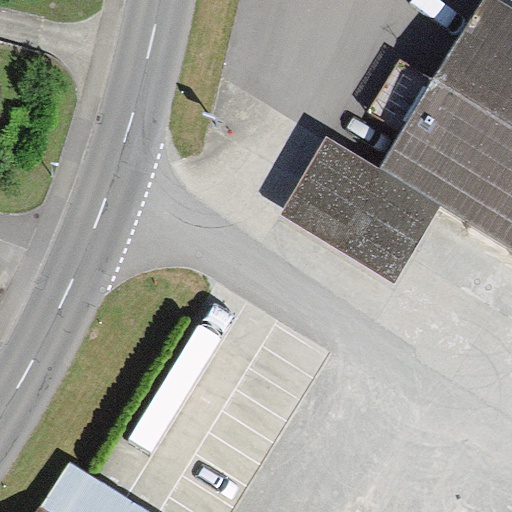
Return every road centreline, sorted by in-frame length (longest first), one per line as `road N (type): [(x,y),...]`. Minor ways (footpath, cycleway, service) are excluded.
road 1 (tertiary): [(146,0),(130,86),(69,276)]
road 2 (tertiary): [(69,276),(0,416)]
